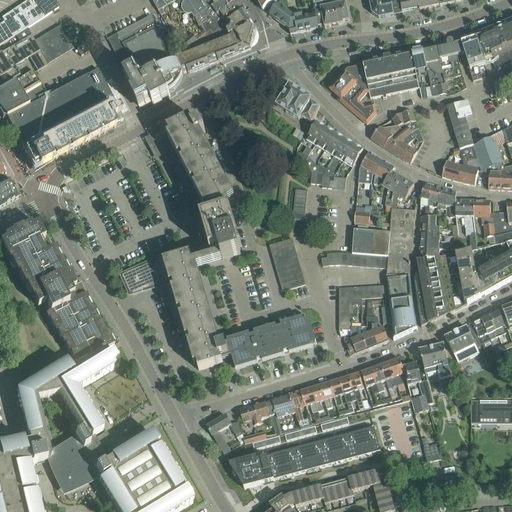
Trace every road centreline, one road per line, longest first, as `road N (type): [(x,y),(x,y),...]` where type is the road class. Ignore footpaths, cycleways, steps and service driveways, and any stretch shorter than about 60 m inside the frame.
road 1 (tertiary): [(174,417),(51,200)]
road 2 (residential): [(196,101),(232,168),(248,239),(267,260),(283,309)]
road 3 (residential): [(279,60),(370,146),(420,175)]
road 4 (residential): [(174,417),(343,370)]
road 5 (residential): [(421,341),(413,285),(420,175)]
road 6 (tertiary): [(367,39),(451,24),(511,0)]
road 7 (residential): [(143,128),(69,0)]
road 8 (tertiary): [(51,200),(63,170),(143,128)]
